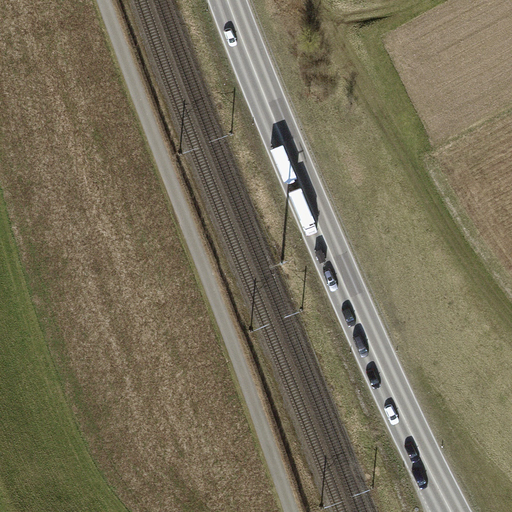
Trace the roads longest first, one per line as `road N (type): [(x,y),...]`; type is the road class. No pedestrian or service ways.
road 1 (primary): [(451,511),(363,326),(228,0)]
road 2 (track): [(511,314),(463,254),(319,0)]
